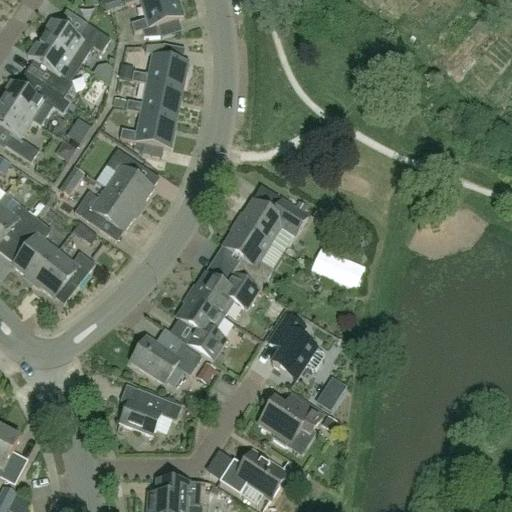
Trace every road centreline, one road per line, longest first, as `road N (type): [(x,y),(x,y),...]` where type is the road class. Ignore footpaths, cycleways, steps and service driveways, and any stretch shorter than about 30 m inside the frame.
road 1 (residential): [(39,373),(117,306),(205,188),(221,139),(222,45),(208,0)]
road 2 (residential): [(303,0),(511,179)]
road 3 (residential): [(83,474),(194,469),(263,379)]
